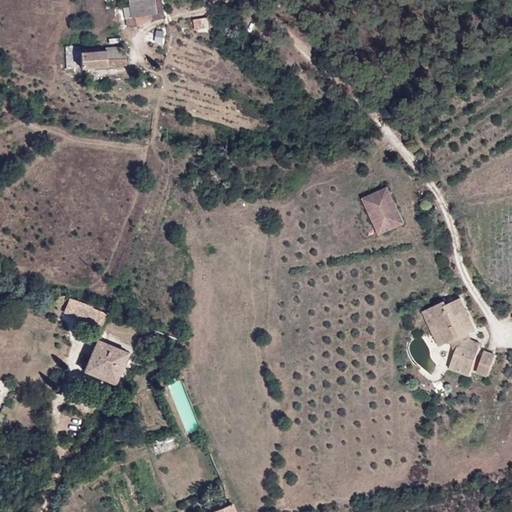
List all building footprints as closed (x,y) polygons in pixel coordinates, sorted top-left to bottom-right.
[(124,0),(125,1),(124,1),(125,4),(127,14),(121,15),(122,24),(131,22),(129,13),(146,10),(147,15),(153,14),(150,0),(124,0)] [(75,49),(76,64),(119,62),(119,60),(119,43),(100,44),(100,47),(75,49)] [(62,65),(76,64),(75,49),(75,46),(61,47),(62,65)] [(207,173),(199,170),(195,179),(204,182),(207,173)] [(390,183),(363,196),(380,234),(407,221),(390,183)] [(101,328),(102,325),(84,318),(90,304),(70,297),(64,313),(101,328)] [(443,301),(435,305),(451,340),(456,351),(449,368),(469,375),(481,342),(473,339),(471,341),(466,333),(469,332),(475,329),(461,297),(445,304),(443,301)] [(102,325),(108,311),(104,309),(90,304),(84,318),(102,325)] [(451,340),(435,305),(425,309),(441,344),(451,340)] [(128,352),(98,340),(85,371),(115,383),(128,352)] [(496,353),(485,349),(477,372),(487,376),(496,353)] [(234,511),(231,503),(210,511),(209,511),(234,511)]
